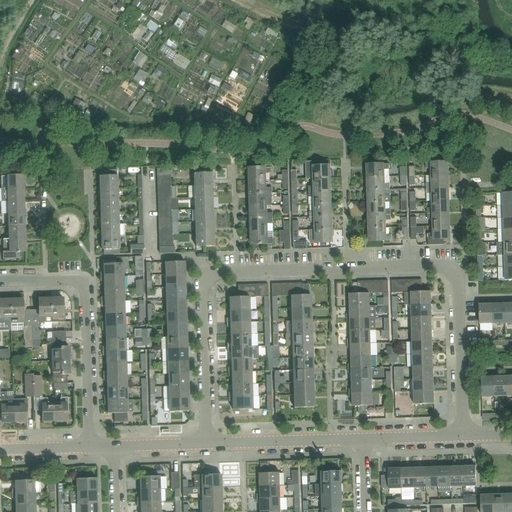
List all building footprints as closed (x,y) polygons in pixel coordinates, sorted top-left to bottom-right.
[(159,20),(165,7),(161,5),(157,13),(152,10),(150,15),(159,20)] [(152,20),(146,26),(153,32),(158,26),(152,20)] [(78,116),(85,104),(76,99),(70,111),(78,116)] [(324,161),(306,162),(307,179),(315,179),(331,178),(330,166),(324,166),(324,161)] [(448,162),(437,163),(426,163),(426,168),(432,168),(432,175),(448,175),(448,162)] [(390,164),(368,165),(368,177),(385,177),(384,170),(390,170),(390,164)] [(171,168),(158,168),(158,181),(171,180),(171,168)] [(266,173),(272,173),(272,168),(250,168),(250,181),(266,180),(266,173)] [(101,177),(99,177),(99,189),(118,188),(117,170),(101,171),(101,177)] [(193,174),(194,186),(212,185),(212,173),(193,174)] [(24,188),(23,182),(25,182),(25,177),(23,177),(23,175),(1,176),(2,189),(7,189),(24,188)] [(449,187),(448,175),(432,175),(433,182),(427,182),(427,188),(449,187)] [(385,177),(368,177),(369,189),(390,189),(390,184),(390,176),(385,177)] [(331,191),(331,178),(315,179),(315,186),(309,186),(309,192),(331,191)] [(266,188),(266,180),(250,181),(251,193),(272,193),(272,187),(266,188)] [(213,197),(212,185),(194,186),(194,198),(213,197)] [(449,200),(449,187),(427,188),(427,193),(433,193),(433,200),(449,200)] [(24,201),(24,188),(7,189),(2,189),(1,189),(1,201),(8,201),(24,201)] [(118,200),(118,188),(99,189),(100,201),(118,200)] [(391,195),(390,189),(369,189),(369,202),(385,202),(385,195),(391,195)] [(331,191),(309,192),(310,205),(315,204),(331,204),(331,191)] [(511,192),(503,193),(503,205),(511,204),(511,192)] [(272,198),(272,193),(251,193),(251,206),(267,206),(266,198),(272,198)] [(213,209),(213,197),(194,198),(194,210),(213,209)] [(118,212),(118,200),(100,201),(100,213),(118,212)] [(449,213),(449,200),(433,200),(434,208),(428,208),(428,213),(449,213)] [(24,213),(24,201),(8,201),(8,214),(24,213)] [(385,209),(385,202),(369,202),(369,215),(391,214),(391,209),(385,209)] [(332,216),(331,204),(315,204),(316,212),(310,212),(310,217),(332,216)] [(511,204),(503,205),(504,217),(511,217),(511,204)] [(267,213),(267,206),(251,206),(251,219),(273,218),(273,213),(267,213)] [(213,221),(213,209),(194,210),(195,222),(213,221)] [(119,224),(118,212),(100,213),(100,225),(119,224)] [(25,226),(24,213),(8,214),(8,226),(25,226)] [(450,226),(449,213),(428,213),(428,219),(434,219),(434,226),(450,226)] [(391,220),(391,214),(369,215),(370,228),(386,227),(386,220),(391,220)] [(332,229),(332,216),(310,217),(310,222),(316,222),(316,230),(332,229)] [(268,231),(267,224),(273,224),(273,218),(251,219),(252,231),(268,231)] [(485,218),(477,218),(477,222),(477,231),(482,230),(486,230),(485,218)] [(214,233),(213,221),(195,222),(195,234),(214,233)] [(125,224),(119,224),(100,225),(101,237),(119,236),(125,236),(125,224)] [(25,238),(25,226),(8,226),(9,239),(25,238)] [(450,239),(450,226),(434,226),(434,233),(428,233),(428,245),(444,245),(444,239),(450,239)] [(392,240),(392,235),(386,235),(386,227),(370,228),(370,241),(392,240)] [(332,242),(332,229),(316,230),(310,230),(311,243),(332,242)] [(290,250),(290,240),(290,230),(284,231),(280,231),(280,243),(284,243),(284,250),(290,250)] [(274,244),(274,238),(268,238),(268,231),(252,231),(252,245),(274,244)] [(214,246),(214,233),(195,234),(196,246),(214,246)] [(119,236),(101,237),(101,249),(104,249),(104,255),(108,254),(115,254),(120,254),(120,249),(119,236)] [(26,252),(25,238),(9,239),(3,239),(3,258),(18,258),(18,252),(26,252)] [(511,254),(511,241),(504,242),(497,243),(497,255),(505,255),(511,254)] [(486,243),(478,243),(478,247),(478,256),(482,256),(487,255),(486,243)] [(144,254),(144,245),(130,245),(131,254),(144,254)] [(143,276),(142,258),(135,258),(136,277),(143,276)] [(185,275),(185,262),(165,262),(165,275),(185,275)] [(124,276),(124,264),(103,264),(104,272),(100,272),(100,277),(124,276)] [(511,279),(511,267),(505,267),(498,267),(499,280),(511,279)] [(186,287),(185,275),(165,275),(166,288),(186,287)] [(124,289),(124,276),(100,277),(101,282),(104,281),(104,289),(124,289)] [(186,300),(186,287),(166,288),(166,300),(186,300)] [(125,301),(124,289),(104,289),(104,297),(101,297),(101,302),(125,301)] [(431,291),(423,292),(416,292),(411,292),(411,305),(432,304),(431,291)] [(370,306),(369,293),(364,293),(358,294),(349,294),(349,307),(370,306)] [(311,295),(302,295),(296,295),(291,295),(291,308),(311,307),(311,295)] [(250,309),(250,297),(244,297),(238,297),(229,297),(230,310),(250,309)] [(52,323),(51,298),(39,299),(39,313),(38,313),(38,323),(45,323),(52,323)] [(63,298),(51,298),(52,323),(66,322),(65,312),(64,312),(63,298)] [(11,317),(10,299),(0,299),(0,323),(11,324),(11,317)] [(23,299),(11,299),(11,324),(25,323),(25,314),(23,314),(23,299)] [(187,312),(186,300),(166,300),(166,313),(187,312)] [(493,323),(492,300),(487,300),(488,304),(480,304),(480,324),(493,323)] [(505,323),(505,303),(497,303),(497,300),(492,300),(493,323),(505,323)] [(125,314),(125,301),(101,302),(101,306),(104,306),(105,314),(125,314)] [(432,316),(432,304),(411,305),(412,317),(432,316)] [(376,306),(370,306),(349,307),(350,314),(346,314),(347,319),(370,318),(376,318),(376,306)] [(312,320),(311,307),(291,308),(292,320),(312,320)] [(250,322),(250,309),(230,310),(230,318),(227,318),(227,322),(250,322)] [(187,324),(187,312),(166,313),(167,325),(187,324)] [(126,326),(125,314),(105,314),(105,322),(102,322),(102,326),(126,326)] [(432,329),(432,316),(412,317),(412,329),(432,329)] [(370,331),(370,318),(347,319),(347,324),(350,323),(350,331),(370,331)] [(312,332),(312,320),(292,320),(292,333),(312,332)] [(251,334),(250,322),(227,322),(227,327),(230,327),(231,335),(251,334)] [(187,337),(187,324),(167,325),(167,337),(187,337)] [(32,339),(31,325),(23,326),(24,339),(25,339),(32,339)] [(40,325),(31,325),(32,339),(40,339),(40,325)] [(126,338),(126,326),(102,326),(102,331),(105,331),(106,339),(126,338)] [(433,341),(432,329),(412,329),(412,342),(433,341)] [(371,343),(370,331),(350,331),(350,339),(348,339),(348,344),(371,343)] [(313,345),(312,332),(292,333),(292,345),(313,345)] [(251,347),(251,334),(231,335),(231,343),(228,343),(228,347),(251,347)] [(188,349),(187,337),(167,337),(168,350),(188,349)] [(66,346),(66,338),(53,338),(50,338),(50,344),(52,344),(53,361),(70,360),(70,346),(66,346)] [(127,351),(126,338),(106,339),(106,347),(103,347),(103,351),(127,351)] [(40,345),(40,339),(32,339),(32,347),(40,347),(40,345)] [(433,354),(433,341),(412,342),(413,354),(433,354)] [(371,356),(371,343),(348,344),(348,349),(351,348),(351,356),(371,356)] [(313,357),(313,345),(292,345),(293,358),(313,357)] [(8,347),(0,347),(0,356),(8,356),(8,347)] [(252,359),(251,347),(228,347),(228,352),(231,352),(231,360),(252,359)] [(188,361),(188,349),(168,350),(168,362),(188,361)] [(127,363),(127,351),(103,351),(103,356),(106,356),(106,363),(127,363)] [(433,366),(433,354),(413,354),(413,367),(433,366)] [(372,368),(371,356),(351,356),(351,364),(348,364),(348,369),(372,368)] [(313,369),(313,357),(293,358),(293,370),(313,369)] [(252,371),(252,359),(231,360),(232,368),(228,368),(229,372),(252,371)] [(68,383),(67,375),(71,374),(70,360),(53,361),(53,377),(51,377),(51,383),(54,383),(68,383)] [(188,373),(188,361),(168,362),(168,374),(188,373)] [(127,375),(127,363),(106,363),(107,371),(104,372),(104,376),(127,375)] [(434,378),(433,366),(413,367),(414,379),(434,378)] [(372,380),(372,368),(348,369),(349,373),(351,373),(352,381),(372,380)] [(314,382),(313,369),(293,370),(293,383),(314,382)] [(252,384),(252,371),(229,372),(229,377),(232,376),(232,384),(252,384)] [(189,385),(188,373),(168,374),(169,386),(189,385)] [(495,397),(494,373),(489,374),(489,377),(482,377),(482,397),(495,397)] [(507,396),(507,376),(499,376),(498,373),(494,373),(495,397),(507,396)] [(34,396),(33,376),(33,374),(25,374),(25,384),(26,397),(34,396)] [(128,388),(127,375),(104,376),(104,381),(107,381),(107,388),(128,388)] [(41,396),(41,384),(41,376),(33,376),(34,396),(41,396)] [(434,391),(434,378),(414,379),(414,392),(434,391)] [(373,393),(372,380),(352,381),(352,389),(349,389),(349,393),(373,393)] [(314,394),(314,382),(293,383),(294,395),(314,394)] [(0,385),(0,384),(0,402),(0,408),(1,408),(2,422),(14,422),(13,399),(13,397),(7,397),(7,392),(1,392),(0,385)] [(253,396),(252,384),(232,384),(232,392),(229,392),(229,397),(253,396)] [(189,398),(189,385),(169,386),(169,399),(189,398)] [(128,400),(128,388),(107,388),(108,396),(104,396),(105,401),(128,400)] [(435,404),(434,391),(414,392),(414,404),(435,404)] [(373,406),(373,393),(349,393),(349,398),(352,398),(353,406),(358,406),(366,406),(373,406)] [(315,407),(314,394),(294,395),(294,408),(315,407)] [(253,409),(253,396),(229,397),(229,401),(233,401),(233,410),(253,409)] [(68,397),(61,398),(61,404),(54,404),(55,420),(67,420),(67,406),(68,406),(68,397)] [(55,420),(54,404),(48,404),(48,398),(41,398),(41,406),(42,406),(43,421),(55,420)] [(190,411),(189,398),(169,399),(170,412),(190,411)] [(27,407),(27,399),(13,399),(14,422),(26,421),(26,407),(27,407)] [(129,413),(128,400),(105,401),(105,405),(108,405),(108,413),(114,413),(115,422),(128,422),(127,413),(129,413)] [(464,486),(463,463),(459,463),(459,466),(451,467),(452,487),(464,486)] [(477,486),(476,466),(468,466),(468,463),(463,463),(464,486),(477,486)] [(427,488),(426,467),(418,468),(418,464),(414,465),(415,488),(427,488)] [(439,487),(439,464),(434,464),(434,467),(426,467),(427,488),(439,487)] [(452,487),(451,467),(443,467),(443,464),(439,464),(439,487),(452,487)] [(415,488),(414,465),(409,465),(409,468),(402,468),(403,488),(415,488)] [(403,488),(402,468),(389,469),(390,475),(390,488),(390,489),(403,488)] [(322,472),(322,484),(342,484),(342,471),(322,472)] [(175,488),(179,488),(179,472),(171,473),(171,488),(175,488)] [(260,474),(260,486),(280,485),(280,473),(260,474)] [(221,475),(201,475),(194,475),(194,488),(202,488),(222,488),(221,475)] [(140,477),(140,490),(160,489),(160,476),(140,477)] [(97,491),(97,479),(77,479),(77,492),(97,491)] [(12,489),(12,494),(36,493),(35,480),(15,481),(15,489),(12,489)] [(342,496),(342,484),(322,484),(323,497),(342,496)] [(281,498),(281,490),(280,485),(260,486),(261,494),(257,494),(257,499),(281,498)] [(222,500),(222,488),(202,488),(202,500),(222,500)] [(161,502),(161,493),(160,489),(140,490),(140,498),(137,498),(137,502),(161,502)] [(97,504),(97,491),(77,492),(77,504),(97,504)] [(494,511),(494,491),(489,491),(489,495),(481,495),(481,511),(494,511)] [(506,511),(506,494),(498,495),(498,491),(494,491),(494,511),(506,511)] [(36,505),(36,497),(36,493),(12,494),(12,498),(15,498),(15,506),(36,505)] [(474,495),(464,495),(465,499),(465,503),(475,503),(474,495)] [(343,509),(342,496),(323,497),(323,509),(343,509)] [(281,510),(281,498),(257,499),(258,503),(261,503),(261,511),(281,510)] [(222,511),(222,500),(202,500),(202,511),(222,511)] [(161,511),(161,502),(137,502),(137,507),(140,507),(140,511),(161,511)]
